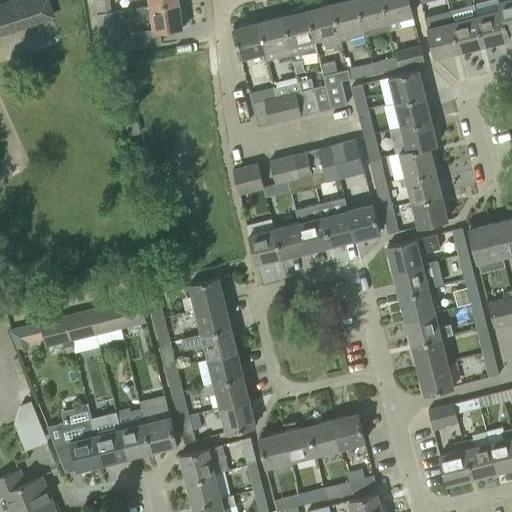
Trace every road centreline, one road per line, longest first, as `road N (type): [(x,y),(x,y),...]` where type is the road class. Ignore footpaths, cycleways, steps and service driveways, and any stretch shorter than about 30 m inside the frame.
road 1 (residential): [(383,369),(277,393),(255,295),(356,271)]
road 2 (residential): [(422,511),(383,369)]
road 3 (residential): [(511,183),(486,189),(462,91)]
